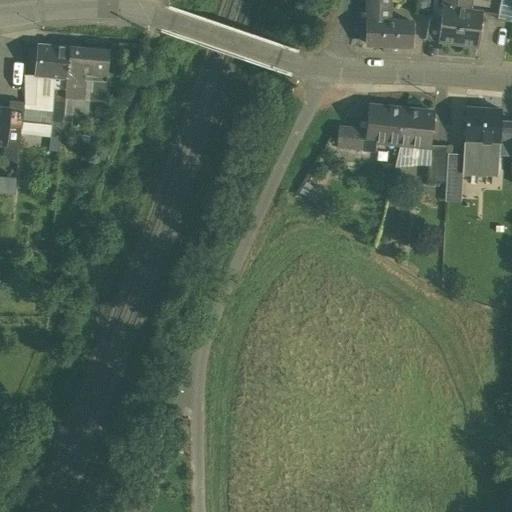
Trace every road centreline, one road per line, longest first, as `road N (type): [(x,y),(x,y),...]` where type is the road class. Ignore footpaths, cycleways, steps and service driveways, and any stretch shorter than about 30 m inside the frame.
road 1 (unclassified): [(511,83),(294,63),(107,6),(0,16)]
road 2 (track): [(0,437),(149,40)]
road 3 (track): [(194,369),(327,69)]
road 4 (track): [(199,511),(194,369)]
